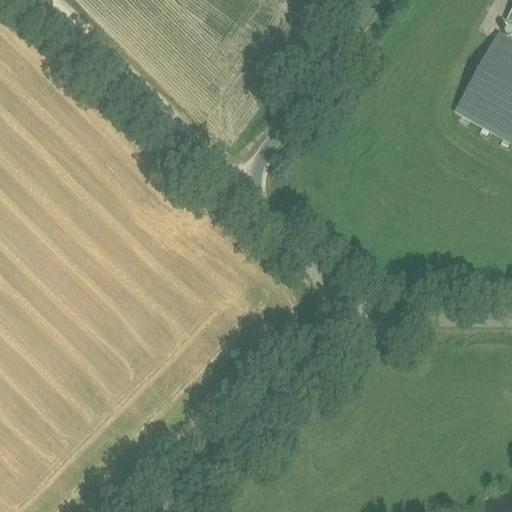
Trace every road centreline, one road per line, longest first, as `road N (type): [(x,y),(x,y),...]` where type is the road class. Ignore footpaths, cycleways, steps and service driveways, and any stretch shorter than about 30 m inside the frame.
road 1 (unclassified): [(339,317),(326,282),(233,191),(370,0)]
road 2 (unclassified): [(158,511),(327,343),(339,317)]
road 3 (track): [(49,0),(233,191)]
road 4 (unclassified): [(511,319),(339,317)]
